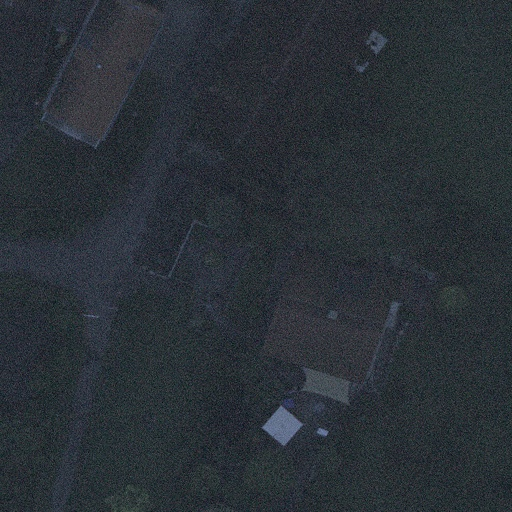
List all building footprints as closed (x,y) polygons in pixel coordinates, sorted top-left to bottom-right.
[(0,0),(0,59),(33,67),(48,0),(0,0)] [(123,0),(99,0),(43,110),(94,136),(156,17),(123,0)] [(262,0),(205,116),(293,160),(373,0),(262,0)] [(195,213),(171,269),(225,291),(248,235),(195,213)] [(277,263),(255,346),(364,375),(386,291),(277,263)]
